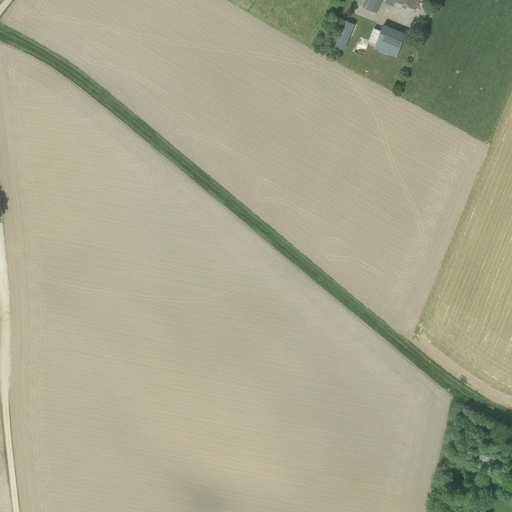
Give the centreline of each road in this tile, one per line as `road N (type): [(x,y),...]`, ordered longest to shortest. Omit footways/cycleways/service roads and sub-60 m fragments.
road 1 (unclassified): [(0,267),(0,8),(8,0)]
road 2 (track): [(12,511),(1,416),(0,267)]
